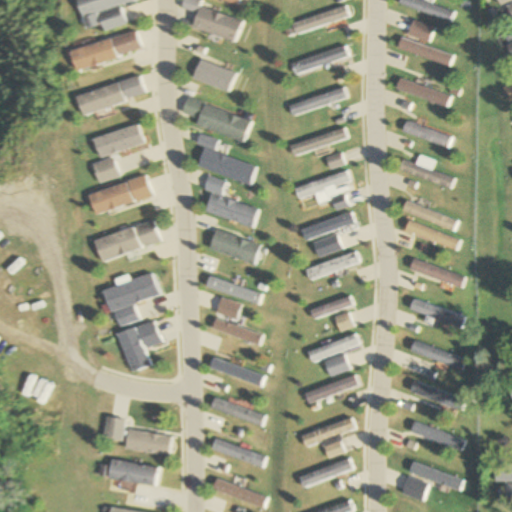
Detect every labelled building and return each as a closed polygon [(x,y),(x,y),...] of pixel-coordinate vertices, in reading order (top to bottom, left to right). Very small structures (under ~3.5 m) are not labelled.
[(89,0),(95,19),(111,14),(116,32),(137,26),(132,6),(148,1),(147,0),(89,0)] [(402,0),(400,6),(451,23),(455,13),(416,0),(402,0)] [(511,18),(511,0),(498,0),(502,9),(507,7),(511,18)] [(247,21),(205,8),(198,29),(240,43),(247,21)] [(352,19),(349,8),(297,24),(300,35),(352,19)] [(90,73),(130,60),(123,39),(83,52),(90,73)] [(400,52),(452,65),(455,55),(402,42),(400,52)] [(351,59),(348,49),(297,65),(301,75),(351,59)] [(236,93),(243,75),(208,61),(201,79),(236,93)] [(89,97),(94,115),(156,98),(151,80),(89,97)] [(399,92),(451,107),(454,96),(402,81),(399,92)] [(336,94),(337,101),(350,99),(349,92),(336,94)] [(205,127),(251,144),(259,122),(197,99),(191,114),(208,120),(205,127)] [(455,137),(410,122),(407,133),(452,148),(455,137)] [(154,146),(149,127),(104,139),(109,158),(154,146)] [(298,145),(301,156),(353,141),(350,130),(298,145)] [(337,171),(351,165),(347,154),(333,159),(337,171)] [(103,165),(107,184),(129,179),(124,160),(103,165)] [(404,172),(456,188),(459,178),(407,162),(404,172)] [(356,183),(353,172),(301,189),(304,200),(356,183)] [(263,209),(226,198),(231,183),(214,178),(209,192),(217,194),(210,214),(257,228),(263,209)] [(97,196),(103,215),(142,204),(136,184),(97,196)] [(407,211),(458,232),(462,221),(412,201),(407,211)] [(305,229),(308,240),(360,225),(357,214),(305,229)] [(166,244),(160,223),(100,240),(106,262),(166,244)] [(461,249),(464,239),(413,223),(410,234),(461,249)] [(212,250),(256,265),(263,246),(219,231),(212,250)] [(308,269),(311,280),(364,264),(360,253),(308,269)] [(464,288),(467,277),(416,259),(413,270),(464,288)] [(105,290),(111,311),(163,296),(157,275),(105,290)] [(311,310),(314,319),(355,307),(352,298),(311,310)] [(466,317),(415,299),(411,311),(462,328),(466,317)] [(258,346),(261,335),(216,320),(212,331),(258,346)] [(361,348),(358,336),(308,351),(311,362),(361,348)] [(467,360),(416,341),(411,352),(462,371),(467,360)] [(350,371),(344,356),(324,364),(329,378),(350,371)] [(358,388),(355,377),(303,394),(307,404),(358,388)] [(411,395),(462,410),(465,399),(415,383),(411,395)] [(355,432),(351,421),(299,436),(302,447),(355,432)] [(322,448),(326,460),(343,454),(339,442),(322,448)] [(352,471),(348,460),(296,479),(300,489),(352,471)] [(455,478),(412,463),(408,475),(451,490),(455,478)] [(506,504),(511,503),(511,466),(494,466),(494,483),(506,483),(506,504)] [(318,511),(350,511),(347,502),(318,511)]
